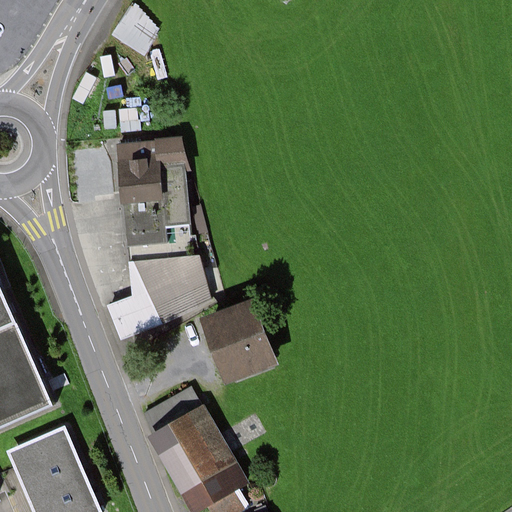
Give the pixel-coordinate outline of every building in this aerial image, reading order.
[(191,233),(182,149),(119,155),(129,249),(163,246),(162,236),(191,233)] [(117,310),(128,339),(211,305),(200,258),(139,266),(141,299),(117,310)] [(0,430),(56,406),(0,278),(0,430)] [(228,382),(282,362),(257,297),(204,317),(228,382)] [(199,511),(246,485),(203,409),(147,442),(187,511),(199,511)] [(104,511),(67,427),(9,453),(35,511),(104,511)]
